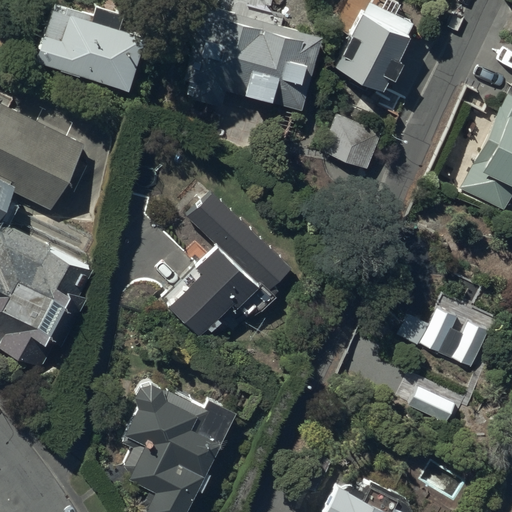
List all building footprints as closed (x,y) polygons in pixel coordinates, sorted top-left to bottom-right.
[(258,0),(257,4),(240,0),(199,0),(182,68),(196,72),(191,88),(222,96),(226,80),(237,82),(240,70),(270,77),(267,87),(299,95),(319,14),(260,0),(258,0)] [(333,63),(379,89),(386,77),(391,80),(400,65),(393,61),(407,38),(401,35),(408,22),(369,0),(368,0),(361,12),(360,11),(348,33),(350,34),(333,63)] [(51,5),(33,63),(126,91),(144,31),(91,15),(93,10),(66,2),(64,9),(51,5)] [(14,90),(0,83),(0,195),(7,180),(51,201),(85,128),(12,94),(14,90)] [(511,99),(505,96),(458,188),(503,211),(511,193),(511,99)] [(378,117),(335,105),(325,144),(367,156),(378,117)] [(292,254),(211,179),(185,208),(215,235),(198,253),(203,258),(169,294),(202,324),(211,315),(212,317),(222,306),(218,302),(233,286),(244,296),(240,301),(248,308),(259,297),(261,300),(279,281),(273,275),(292,254)] [(0,206),(0,341),(41,360),(53,333),(61,336),(86,281),(78,277),(92,249),(0,206)] [(205,451),(218,420),(223,422),(237,388),(205,374),(201,383),(167,368),(164,376),(160,365),(151,359),(137,364),(132,377),(137,384),(122,418),(126,419),(121,430),(132,434),(122,458),(130,461),(129,465),(154,475),(143,501),(170,511),(178,511),(196,470),(202,473),(210,453),(205,451)] [(329,447),(307,440),(295,475),(317,482),(329,447)] [(368,478),(336,463),(313,511),(411,511),(417,500),(411,497),(415,489),(372,470),(368,478)]
